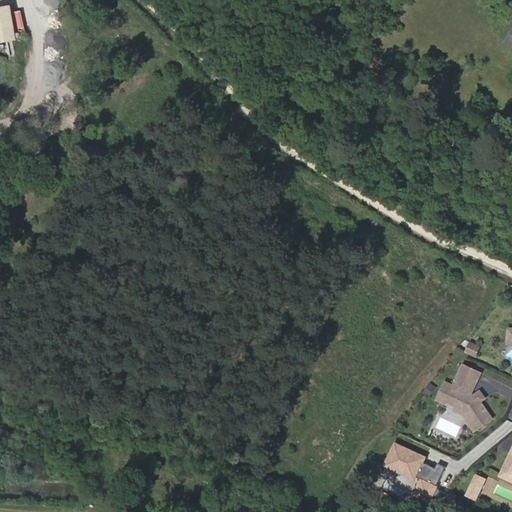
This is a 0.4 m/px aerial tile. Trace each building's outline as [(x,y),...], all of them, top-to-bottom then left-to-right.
[(0,10),(0,43),(19,40),(12,7),(0,10)] [(511,120),(511,108),(495,101),(490,112),(497,115),(492,128),(501,131),(506,119),(511,121),(511,120)] [(511,337),(510,338),(510,325),(503,325),(502,340),(511,340),(511,337)] [(480,348),(471,343),(467,351),(476,356),(480,348)] [(466,362),(462,370),(479,378),(482,370),(466,362)] [(462,370),(458,376),(475,385),(479,378),(462,370)] [(475,385),(458,376),(455,383),(447,379),(439,396),(448,400),(449,398),(458,403),(471,409),(474,414),(471,417),(477,426),(493,416),(481,399),(482,395),(480,393),(477,392),(476,393),(472,391),(475,385)] [(482,389),(477,392),(480,393),(482,395),(481,399),(486,396),(482,389)] [(456,407),(464,411),(475,428),(477,426),(471,417),(474,414),(471,409),(458,403),(456,407)] [(387,466),(417,480),(418,477),(424,480),(417,495),(432,502),(448,468),(439,464),(437,469),(425,463),(427,458),(397,444),(387,466)] [(511,475),(504,471),(501,476),(511,480),(511,475)] [(476,476),(467,496),(476,500),(483,485),(479,482),(481,478),(476,476)]
